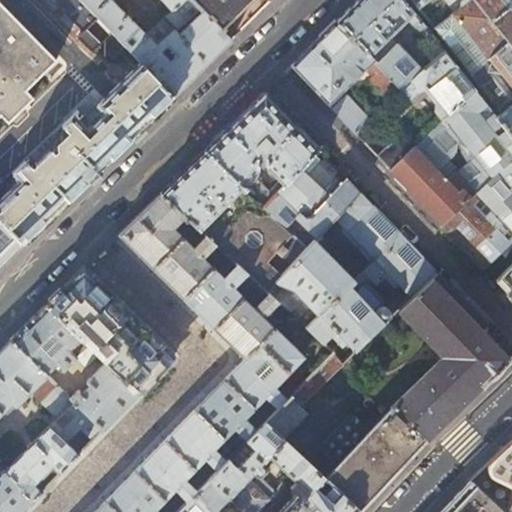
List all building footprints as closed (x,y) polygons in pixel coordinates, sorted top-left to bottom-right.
[(0,0),(0,117),(1,117),(8,125),(35,99),(27,91),(59,61),(0,0)] [(83,0),(52,0),(85,31),(79,37),(94,52),(98,48),(112,63),(128,47),(83,0)] [(203,67),(230,40),(222,33),(191,0),(83,0),(128,47),(142,62),(174,95),(203,67)] [(191,0),(222,33),(225,30),(223,28),(225,26),(227,29),(230,26),(249,8),(246,5),(250,0),(191,0)] [(416,28),(417,26),(421,31),(426,27),(404,0),(356,0),(351,6),(337,19),(370,56),(407,19),(416,28)] [(455,0),(414,0),(471,72),(472,71),(507,40),(475,0),(461,0),(460,6),(455,0)] [(511,0),(475,0),(507,40),(472,71),(504,113),(497,119),(504,127),(511,137),(511,0)] [(377,63),(370,56),(337,19),(315,41),(291,65),(316,91),(328,104),(368,64),(375,72),(369,77),(390,100),(401,89),(377,63)] [(397,43),(377,63),(401,89),(422,71),(397,43)] [(445,52),(422,71),(401,89),(390,100),(370,118),(355,133),(370,148),(389,168),(466,98),(476,91),(445,52)] [(150,119),(174,95),(142,62),(111,92),(87,117),(79,109),(0,186),(0,220),(23,244),(88,179),(93,175),(127,141),(150,119)] [(317,148),(264,91),(233,121),(204,150),(264,206),(312,153),(317,148)] [(355,133),(370,118),(347,93),(332,108),(355,133)] [(511,159),(511,137),(504,127),(495,135),(466,98),(389,168),(430,212),(440,223),(446,217),(511,159)] [(216,244),(218,246),(238,265),(246,273),(266,291),(281,274),(267,261),(292,234),(264,206),(204,150),(188,165),(160,193),(184,215),(206,235),(216,244)] [(332,172),(312,153),(264,206),(292,234),(302,223),(317,237),(336,217),(356,197),(341,182),(342,181),(332,172)] [(511,159),(446,217),(488,260),(483,265),(490,272),(511,295),(511,159)] [(356,197),(336,217),(349,231),(346,234),(354,243),(353,243),(371,262),(401,235),(376,209),(360,192),(356,197)] [(173,227),(184,215),(160,193),(139,213),(118,234),(158,273),(219,333),(243,357),(222,379),(165,438),(105,499),(92,511),(156,511),(154,509),(175,489),(187,501),(195,492),(183,479),(204,458),(216,470),(225,461),(213,449),(234,428),(246,440),(255,430),(243,418),(264,396),(276,409),(285,399),(273,387),(302,358),(263,318),(277,302),(268,293),(254,309),(232,287),(246,273),(238,265),(224,279),(202,257),(216,244),(206,235),(194,248),(173,227)] [(0,265),(15,251),(23,244),(0,220),(0,265)] [(401,235),(371,262),(353,280),(304,326),(321,342),(330,333),(340,344),(345,339),(354,349),(388,316),(388,312),(388,310),(385,308),(382,307),(381,297),(370,286),(373,283),(375,285),(384,276),(394,286),(398,283),(410,296),(435,271),(417,252),(401,235)] [(315,239),(281,274),(266,291),(268,293),(277,302),(304,326),(353,280),(315,239)] [(47,304),(103,359),(105,362),(138,394),(173,358),(83,269),(53,298),(47,304)] [(442,354),(383,415),(419,449),(471,397),(509,359),(482,333),(485,330),(485,326),(482,324),(483,323),(454,291),(435,271),(410,296),(396,308),(442,354)] [(15,335),(11,339),(46,374),(57,363),(64,370),(77,357),(86,367),(93,360),(98,365),(103,359),(47,304),(15,335)] [(47,375),(46,374),(11,339),(0,349),(0,414),(12,403),(15,406),(47,375)] [(331,352),(307,377),(302,382),(289,395),(299,406),(342,362),(331,352)] [(103,430),(138,394),(105,362),(87,381),(90,384),(82,392),(79,388),(70,397),(103,430)] [(302,382),(307,377),(302,371),(297,377),(302,382)] [(95,438),(103,430),(70,397),(51,378),(34,395),(57,418),(4,471),(35,500),(43,492),(34,484),(51,466),(60,474),(79,454),(66,441),(81,425),(95,438)] [(413,455),(419,449),(383,415),(369,430),(355,416),(353,415),(348,416),(346,417),(320,444),(319,448),(320,452),(335,466),(325,478),(338,490),(359,510),(370,499),(413,455)] [(262,463),(269,456),(302,487),(277,511),(357,511),(359,510),(338,490),(328,500),(316,488),(325,478),(264,421),(255,430),(246,440),(225,461),(216,470),(212,474),(208,479),(232,500),(244,511),(254,511),(272,495),(272,490),(260,478),(266,472),(265,466),(262,463)] [(511,511),(511,439),(494,456),(470,479),(504,511),(511,511)] [(4,471),(0,467),(0,511),(22,511),(35,500),(4,471)] [(208,479),(212,474),(207,470),(202,475),(206,480),(208,479)] [(220,511),(232,500),(208,479),(206,480),(195,492),(187,501),(175,511),(220,511)] [(504,511),(470,479),(455,495),(439,511),(504,511)]
